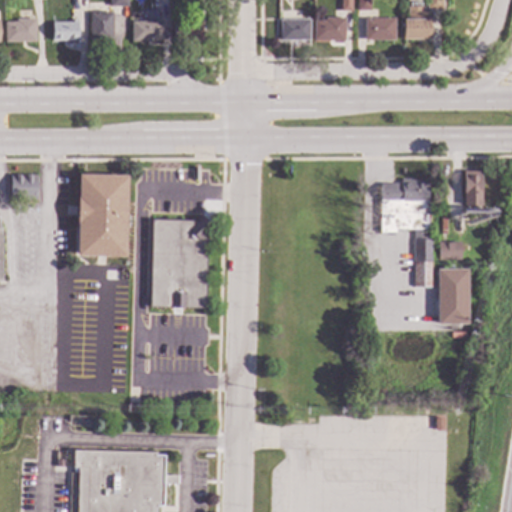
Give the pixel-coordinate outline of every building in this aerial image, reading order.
[(350,0),(350,11),(339,11),(339,0),(350,0)] [(368,0),(368,11),(355,11),(355,0),(368,0)] [(441,0),(441,11),(425,10),(425,0),(441,0)] [(421,12),(430,12),(430,24),(428,24),(429,39),(401,39),(401,19),(406,19),(406,7),(421,7),(421,12)] [(110,42),(88,41),(88,12),(111,13),(110,42)] [(342,41),(312,40),(312,21),(324,21),(324,17),(343,18),(342,41)] [(34,41),(3,42),(3,22),(14,22),(14,19),(34,18),(34,41)] [(393,40),(363,40),(363,18),(393,18),(393,40)] [(76,40),(51,41),(50,23),(71,22),(71,19),(76,19),(76,40)] [(308,41),(279,41),(279,19),(308,19),(308,41)] [(159,41),(130,42),(130,21),(159,21),(159,41)] [(201,41),(172,41),(172,21),(200,21),(201,41)] [(480,210),(463,210),(462,172),(480,172),(480,210)] [(36,177),(35,201),(9,201),(10,176),(36,177)] [(126,177),(124,258),(75,257),(76,224),(75,224),(77,176),(126,177)] [(413,181),(427,181),(428,240),(430,239),(430,288),(413,288),(413,230),(394,230),(394,233),(379,233),(379,185),(400,185),(400,180),(413,180),(413,181)] [(210,227),(205,232),(203,309),(148,307),(151,221),(195,222),(200,217),(210,227)] [(459,260),(437,260),(437,243),(459,243),(459,260)] [(465,269),(435,269),(435,324),(465,324),(465,269)] [(442,430),(433,430),(433,418),(442,419),(442,430)] [(155,453),(155,458),(162,457),(162,476),(175,476),(175,486),(161,487),(161,507),(155,507),(154,511),(74,511),(76,451),(155,453)]
